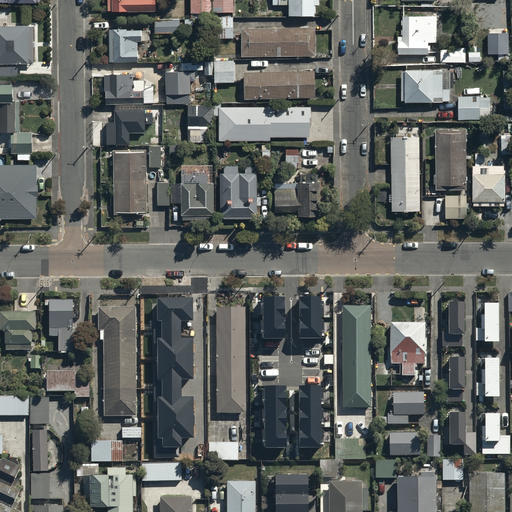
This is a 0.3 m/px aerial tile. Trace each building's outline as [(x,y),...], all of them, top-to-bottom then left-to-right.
[(106,0),(106,12),(157,12),(157,0),(106,0)] [(212,12),(211,0),(189,0),(190,12),(212,12)] [(211,0),(212,12),(233,11),(233,0),(211,0)] [(272,0),(273,4),(288,4),(288,16),(314,16),(314,13),(316,13),(316,5),(319,5),(318,0),(272,0)] [(398,47),(399,47),(399,53),(429,54),(429,51),(432,51),(432,44),(430,44),(430,41),(437,42),(438,16),(404,15),(404,20),(403,20),(402,25),(404,25),(404,29),(402,29),(402,34),(404,34),(404,36),(399,36),(399,43),(398,43),(398,47)] [(213,17),(213,37),(233,38),(233,17),(213,17)] [(154,20),(154,34),(181,33),(181,20),(154,20)] [(0,62),(33,62),(33,24),(0,23),(0,62)] [(314,27),(243,27),(243,57),(314,56),(314,27)] [(109,28),(109,61),(136,61),(136,40),(142,40),(142,28),(109,28)] [(508,33),(488,34),(488,54),(509,54),(508,33)] [(465,49),(440,49),(440,63),(465,62),(465,49)] [(480,52),(469,53),(469,62),(481,61),(480,52)] [(234,60),(215,59),(215,83),(234,83),(234,60)] [(246,99),(314,98),(314,71),(246,72),(246,99)] [(450,71),(402,71),(402,100),(406,100),(406,103),(444,103),(444,101),(450,101),(450,71)] [(194,72),(167,72),(167,103),(189,103),(189,82),(194,81),(194,72)] [(133,74),(104,75),(104,91),(105,91),(105,104),(153,103),(153,84),(143,85),(143,78),(133,78),(133,74)] [(0,129),(15,130),(15,82),(0,81),(0,129)] [(491,95),(459,96),(459,119),(491,119),(491,95)] [(213,105),(188,105),(187,141),(205,141),(205,126),(213,126),(213,105)] [(311,107),(219,107),(219,141),(270,141),(270,137),(309,137),(309,128),(311,128),(311,107)] [(145,110),(98,111),(99,124),(107,124),(107,144),(129,144),(129,132),(146,132),(146,123),(153,123),(153,112),(145,112),(145,110)] [(436,187),(468,187),(467,128),(435,129),(436,187)] [(13,151),(33,151),(32,132),(13,132),(13,151)] [(164,136),(149,136),(149,145),(178,145),(178,134),(164,134),(164,136)] [(421,136),(390,136),(391,210),(421,210),(421,136)] [(511,137),(502,137),(502,156),(511,156),(511,137)] [(149,167),(161,167),(161,145),(149,146),(149,167)] [(270,146),(262,146),(262,163),(270,163),(270,146)] [(299,150),(285,151),(285,170),(299,170),(299,150)] [(146,151),(112,152),(113,209),(146,209),(146,151)] [(475,164),(485,164),(485,154),(475,153),(475,164)] [(36,163),(0,163),(0,218),(1,218),(1,216),(36,216),(36,196),(39,196),(39,183),(36,183),(36,163)] [(238,165),(224,165),(224,172),(220,172),(220,215),(223,215),(223,217),(256,218),(257,203),(261,203),(261,196),(256,196),(256,172),(255,172),(255,165),(245,165),(245,172),(238,172),(238,165)] [(505,167),(473,167),(473,206),(489,206),(489,202),(505,202),(505,167)] [(208,173),(180,173),(180,214),(182,214),(182,218),(212,218),(213,181),(208,181),(208,173)] [(274,181),(274,211),(298,211),(298,215),(320,215),(319,183),(317,183),(317,173),(301,173),(301,181),(274,181)] [(158,205),(169,205),(170,181),(158,181),(158,205)] [(465,195),(444,195),(445,217),(466,217),(465,195)] [(283,299),(262,299),(262,338),(283,338),(283,299)] [(320,299),(299,299),(299,338),(320,338),(320,299)] [(73,300),(48,300),(49,336),(58,336),(58,341),(52,342),(52,353),(74,352),(73,300)] [(465,305),(451,305),(451,332),(444,332),(444,347),(462,347),(462,335),(465,335),(465,305)] [(104,417),(138,416),(136,306),(97,307),(98,331),(103,331),(104,417)] [(197,307),(166,307),(167,435),(197,435),(197,307)] [(345,307),(345,406),(372,406),(372,307),(345,307)] [(486,346),(500,346),(500,308),(485,307),(485,320),(482,320),(482,333),(486,333),(486,346)] [(218,412),(246,412),(245,308),(217,309),(218,412)] [(425,364),(425,308),(414,308),(414,322),(392,322),(392,364),(403,364),(403,376),(416,376),(416,364),(425,364)] [(36,312),(0,311),(0,331),(5,331),(5,352),(29,352),(29,332),(36,332),(36,312)] [(31,355),(31,369),(41,369),(41,355),(31,355)] [(465,360),(451,360),(451,387),(444,387),(444,402),(462,402),(463,390),(465,390),(465,360)] [(501,400),(501,362),(486,362),(486,373),(482,373),(482,388),(486,388),(486,400),(501,400)] [(76,371),(47,371),(47,391),(75,391),(75,397),(90,397),(90,379),(76,379),(76,371)] [(285,387),(265,387),(265,448),(286,447),(285,387)] [(320,388),(299,388),(299,448),(320,448),(320,388)] [(263,390),(252,390),(252,403),(263,403),(263,390)] [(387,415),(387,425),(408,425),(408,415),(425,415),(425,392),(393,393),(394,415),(387,415)] [(0,396),(0,414),(29,415),(29,396),(0,396)] [(49,424),(49,398),(31,398),(31,424),(49,424)] [(502,413),(488,413),(488,425),(483,426),(483,455),(511,454),(511,436),(502,437),(502,413)] [(465,414),(451,414),(451,445),(466,445),(466,455),(476,455),(475,434),(466,434),(465,414)] [(123,428),(123,438),(141,438),(141,427),(123,428)] [(48,430),(34,430),(34,471),(48,471),(48,430)] [(421,434),(390,434),(390,455),(420,455),(421,434)] [(142,461),(172,460),(172,441),(141,441),(142,461)] [(91,442),(92,461),(123,460),(123,442),(91,442)] [(238,443),(209,443),(208,461),(238,461),(238,443)] [(22,467),(0,457),(0,482),(2,483),(0,486),(0,503),(2,504),(0,508),(0,511),(20,511),(13,508),(21,491),(12,487),(22,467)] [(377,460),(377,479),(397,479),(397,460),(377,460)] [(464,480),(463,460),(442,460),(442,481),(464,480)] [(181,462),(141,463),(141,481),(182,480),(181,462)] [(320,483),(339,483),(339,467),(320,467),(320,483)] [(134,511),(134,475),(126,476),(126,469),(109,469),(109,511),(134,511)] [(508,511),(507,473),(468,473),(469,511),(508,511)] [(61,474),(32,474),(32,498),(61,498),(61,474)] [(91,508),(109,508),(108,476),(91,476),(91,508)] [(307,511),(308,476),(275,476),(274,511),(307,511)] [(438,511),(438,478),(399,478),(399,511),(438,511)] [(256,511),(257,482),(228,482),(227,511),(256,511)] [(362,511),(363,483),(330,483),(330,511),(362,511)] [(192,511),(192,496),(160,497),(160,511),(192,511)]
